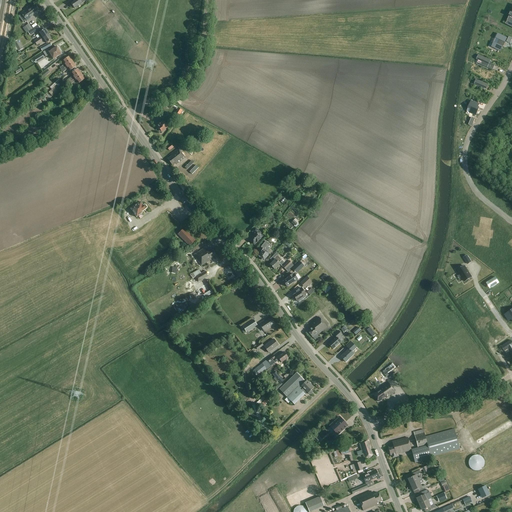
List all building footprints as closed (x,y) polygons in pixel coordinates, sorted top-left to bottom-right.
[(74,8),(85,0),(73,0),(70,3),(74,8)] [(39,10),(35,5),(27,10),(27,8),(21,12),(26,20),(30,18),(29,17),(39,10)] [(30,31),(33,29),(30,24),(24,29),(26,33),(29,31),(30,31)] [(34,41),(35,43),(43,38),(42,37),(47,34),(44,29),(37,34),(40,37),(34,41)] [(43,38),(35,43),(37,45),(44,40),(46,44),(52,40),(47,34),(42,37),(43,38)] [(494,42),(491,47),(498,50),(501,51),(503,47),(502,46),(504,42),(505,42),(507,38),(498,34),(496,38),(500,40),(497,44),(494,42)] [(42,51),(52,46),(50,42),(40,48),(42,51)] [(61,54),(56,47),(48,51),(47,49),(43,52),(45,56),(49,53),(53,59),(61,54)] [(41,53),(33,58),(36,63),(44,58),(41,53)] [(478,60),(477,63),(488,68),(489,65),(489,64),(489,63),(493,65),(494,66),(495,65),(489,63),(490,61),(491,61),(491,60),(478,55),(480,56),(478,60)] [(60,69),(72,61),(69,56),(62,60),(64,64),(59,67),(60,69)] [(43,71),(48,68),(46,65),(51,62),(48,57),(38,63),(43,71)] [(72,61),(60,69),(63,73),(68,69),(69,71),(76,66),(72,61)] [(69,81),(81,74),(78,69),(71,73),(73,76),(66,81),(68,84),(70,82),(69,81)] [(81,74),(69,81),(70,82),(71,84),(76,81),(78,83),(84,79),(81,74)] [(52,89),(54,88),(61,81),(58,78),(52,83),(49,80),(47,82),(50,85),(49,86),(52,89)] [(478,80),(476,85),(487,89),(487,88),(489,85),(476,79),(476,80),(478,80)] [(54,88),(52,89),(48,92),(52,97),(57,92),(54,88)] [(471,101),(469,107),(472,108),(470,113),(476,115),(479,108),(478,107),(479,105),(477,104),(477,103),(471,101)] [(179,117),(183,111),(178,108),(174,114),(179,117)] [(161,132),(167,127),(166,125),(169,123),(166,118),(169,117),(166,112),(160,116),(162,120),(159,122),(160,123),(157,125),(159,128),(158,128),(159,129),(158,129),(159,131),(160,131),(161,132)] [(177,163),(185,158),(178,149),(171,154),(172,156),(167,159),(172,165),(176,162),(177,163)] [(143,205),(140,202),(130,209),(136,217),(142,213),(141,212),(147,208),(144,204),(143,205)] [(171,233),(181,228),(174,215),(170,212),(153,221),(147,228),(153,239),(157,243),(168,236),(171,233)] [(109,235),(119,229),(116,224),(123,220),(119,213),(89,230),(94,238),(107,231),(109,235)] [(476,214),(476,222),(479,222),(479,229),(478,229),(478,237),(481,237),(481,238),(484,238),(484,237),(487,237),(487,227),(486,227),(486,224),(486,222),(488,222),(488,214),(476,214)] [(192,240),(188,235),(189,234),(183,228),(177,234),(187,244),(189,246),(195,241),(193,239),(192,240)] [(254,244),(260,238),(258,235),(260,233),(255,228),(251,232),(253,233),(247,238),(253,244),(254,244)] [(264,260),(270,253),(267,251),(272,246),(266,241),(260,247),(263,249),(258,255),(259,256),(259,257),(260,258),(261,258),(261,259),(262,259),(263,259),(264,260)] [(212,258),(215,256),(211,249),(206,252),(204,249),(194,255),(201,266),(213,259),(212,258)] [(273,262),(270,265),(274,270),(280,264),(281,265),(284,263),(278,256),(279,255),(277,253),(270,259),(273,262)] [(289,261),(283,267),(287,272),(288,272),(292,268),(294,266),(292,264),(289,261)] [(294,266),(292,268),(296,272),(303,266),(299,261),(294,266)] [(465,266),(458,270),(465,281),(472,277),(465,266)] [(198,282),(208,276),(205,271),(195,277),(198,282)] [(119,273),(114,276),(120,286),(125,283),(119,273)] [(288,278),(283,281),(286,287),(293,282),(293,283),(297,280),(294,275),(293,274),(292,275),(287,278),(288,278)] [(305,289),(312,282),(307,277),(300,283),(305,289)] [(496,277),(488,282),(492,287),(499,283),(496,277)] [(326,294),(332,289),(329,286),(323,290),(326,294)] [(297,301),(303,297),(302,296),(305,294),(301,287),(294,292),(296,294),(293,295),(295,298),(294,299),(296,301),(296,300),(297,301)] [(318,300),(322,296),(314,288),(310,291),(318,300)] [(342,319),(333,305),(324,310),(333,325),(342,319)] [(318,334),(327,328),(318,317),(310,324),(312,327),(307,331),(312,338),(313,337),(315,339),(318,337),(316,334),(317,333),(318,334)] [(276,325),(271,318),(268,320),(267,319),(259,324),(265,332),(276,325)] [(247,333),(257,326),(254,320),(243,327),(247,333)] [(333,349),(341,342),(337,339),(342,335),(338,331),(334,335),(336,337),(328,344),(333,349)] [(278,345),(274,339),(270,342),(269,342),(264,346),(268,352),(278,345)] [(506,344),(503,346),(505,350),(509,348),(511,353),(511,342),(511,341),(510,341),(509,342),(506,344)] [(348,360),(354,355),(351,352),(356,348),(351,342),(346,347),(349,349),(340,357),(345,362),(348,360)] [(267,360),(269,363),(272,366),(276,362),(279,359),(281,363),(288,357),(284,352),(280,355),(280,354),(276,358),(274,355),(267,360)] [(257,377),(267,369),(262,363),(252,371),(257,377)] [(386,376),(396,367),(392,363),(382,372),(386,376)] [(276,371),(273,374),(275,377),(278,381),(280,383),(283,380),(279,375),(276,371)] [(302,386),(300,384),(304,380),(297,373),(280,389),(295,405),(306,394),(305,393),(307,391),(310,394),(311,394),(313,392),(313,391),(311,390),(314,387),(307,380),(302,386)] [(386,397),(394,391),(388,382),(380,388),(380,390),(373,395),(376,398),(375,399),(377,401),(378,401),(379,402),(385,397),(386,397)] [(259,405),(266,398),(263,396),(257,403),(259,405)] [(335,437),(348,425),(340,417),(330,426),(334,431),(332,433),(335,437)] [(250,438),(254,435),(248,429),(245,432),(250,438)] [(411,450),(415,464),(431,459),(432,461),(437,459),(436,456),(460,449),(454,429),(425,437),(423,430),(413,433),(418,449),(411,450)] [(336,450),(344,448),(341,438),(333,441),(336,450)] [(398,455),(412,451),(408,438),(392,443),(393,446),(388,448),(391,456),(392,459),(399,457),(398,455)] [(363,458),(372,455),(370,447),(371,446),(369,440),(359,443),(361,451),(357,452),(358,456),(363,455),(363,458)] [(342,456),(351,453),(349,447),(340,450),(342,456)] [(468,462),(468,463),(468,464),(468,466),(469,467),(469,468),(470,468),(471,469),(471,470),(472,471),(473,471),(474,471),(476,471),(477,471),(478,471),(479,471),(480,470),(481,470),(482,469),(482,468),(483,467),(483,466),(484,465),(484,464),(484,463),(484,462),(484,461),(483,460),(483,459),(482,458),(481,457),(480,457),(479,456),(478,456),(477,456),(476,456),(475,456),(474,456),(473,456),(472,457),(471,458),(470,458),(469,459),(469,460),(469,461),(468,462)] [(363,470),(361,462),(350,466),(351,470),(355,468),(357,472),(363,470)] [(378,476),(375,470),(369,472),(361,475),(365,485),(371,482),(370,480),(378,476)] [(419,481),(422,479),(421,477),(418,478),(416,475),(420,473),(419,470),(411,474),(412,477),(408,479),(411,485),(419,481)] [(419,481),(411,485),(413,491),(418,489),(419,491),(427,488),(425,485),(422,487),(420,483),(423,482),(422,479),(419,481)] [(421,496),(416,498),(419,504),(428,500),(431,499),(431,498),(429,492),(428,490),(420,493),(421,496)] [(372,495),(371,492),(358,497),(363,511),(377,505),(376,504),(382,501),(378,493),(372,495)] [(444,493),(436,496),(439,502),(447,499),(447,498),(446,498),(444,493)] [(469,497),(462,500),(462,501),(463,501),(463,503),(464,506),(472,503),(471,502),(470,498),(469,497)] [(428,500),(419,504),(421,510),(429,507),(430,509),(435,507),(434,504),(430,506),(428,500)]
